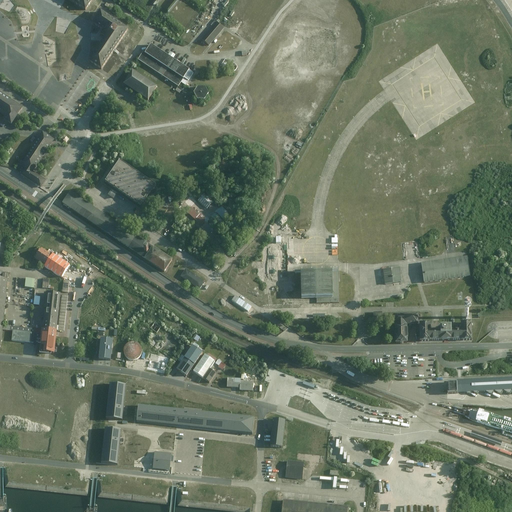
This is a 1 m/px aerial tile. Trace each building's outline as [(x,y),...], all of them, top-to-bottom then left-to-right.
[(91,0),(70,0),(85,9),(91,0)] [(170,13),(181,0),(173,0),(166,9),(170,13)] [(90,60),(103,69),(121,41),(130,28),(116,19),(101,10),(93,23),(103,30),(101,33),(105,36),(90,60)] [(224,29),(216,22),(201,40),(209,46),(224,29)] [(184,78),(184,77),(190,70),(190,69),(179,62),(173,58),(168,55),(158,48),(151,43),(145,52),(144,51),(143,53),(139,59),(179,86),(184,78)] [(194,72),(190,70),(184,77),(188,80),(194,72)] [(157,86),(133,71),(125,84),(136,91),(149,99),(157,86)] [(206,88),(199,88),(195,94),(198,100),(205,101),(209,94),(206,88)] [(0,113),(4,116),(3,118),(12,124),(13,122),(15,120),(18,115),(24,107),(0,91),(0,113)] [(25,168),(21,174),(39,186),(40,186),(41,187),(46,180),(45,179),(33,171),(35,168),(42,158),(53,142),(54,140),(42,133),(21,165),(25,168)] [(156,186),(120,161),(106,182),(142,207),(156,186)] [(145,258),(153,246),(70,192),(62,204),(145,258)] [(187,212),(202,226),(204,223),(204,218),(191,207),(187,212)] [(153,246),(145,258),(165,272),(173,259),(153,246)] [(45,266),(52,255),(43,248),(35,259),(44,265),(45,266)] [(52,255),(45,266),(44,267),(61,278),(70,265),(53,254),(52,255)] [(421,263),(425,283),(465,276),(471,275),(468,255),(421,263)] [(402,281),(400,265),(383,268),(385,283),(402,281)] [(204,281),(185,269),(180,277),(199,289),(204,281)] [(335,272),(300,272),(301,298),(318,298),(318,302),(339,301),(338,272),(335,272)] [(1,279),(0,278),(0,347),(2,348),(4,330),(4,325),(8,292),(9,280),(1,279)] [(25,288),(34,289),(35,279),(26,279),(25,288)] [(57,331),(61,295),(47,293),(43,329),(57,331)] [(61,295),(57,331),(64,331),(67,295),(61,295)] [(403,343),(407,343),(406,324),(416,323),(416,315),(395,316),(396,344),(400,344),(401,344),(402,344),(403,343)] [(463,330),(453,330),(453,324),(442,325),(443,330),(433,330),(433,322),(421,322),(422,341),(475,340),(474,322),(463,322),(463,330)] [(42,334),(43,329),(4,325),(4,330),(13,331),(32,333),(42,334)] [(57,333),(57,331),(43,329),(42,334),(41,346),(40,352),(47,353),(55,354),(57,333)] [(31,343),(32,333),(13,331),(12,340),(27,342),(31,343)] [(41,346),(42,334),(32,333),(31,343),(34,343),(34,346),(41,346)] [(111,360),(113,340),(100,338),(98,358),(104,359),(111,360)] [(132,343),(128,345),(126,347),(125,350),(125,354),(126,357),(128,360),(131,361),(134,362),(138,361),(140,359),(142,356),(143,353),(143,349),(141,346),(138,344),(135,343),(132,343)] [(187,356),(185,358),(195,365),(204,353),(194,346),(187,356)] [(206,355),(195,372),(205,379),(216,362),(206,355)] [(185,358),(178,369),(188,376),(195,365),(185,358)] [(212,369),(205,379),(211,383),(218,373),(215,372),(212,369)] [(241,379),(228,378),(228,388),(241,388),(241,379)] [(478,398),(480,395),(490,394),(495,397),(497,394),(499,394),(504,397),(506,393),(507,393),(511,396),(511,378),(454,383),(455,397),(460,396),(465,396),(470,399),(472,396),(473,396),(478,398)] [(254,382),(242,382),(241,391),(254,392),(254,382)] [(123,422),(127,384),(110,383),(106,420),(115,421),(123,422)] [(140,405),(139,422),(186,427),(255,434),(257,417),(140,405)] [(272,430),(271,447),(282,448),(285,421),(273,420),(272,430)] [(119,465),(123,428),(115,428),(106,427),(102,463),(119,465)] [(472,432),(470,437),(500,448),(502,442),(472,432)] [(254,441),(238,439),(236,464),(252,465),(253,453),(254,441)] [(173,470),(174,453),(155,451),(154,469),(173,470)] [(288,461),(287,478),(303,479),(304,463),(288,461)] [(321,486),(338,488),(339,478),(336,477),(335,484),(321,483),(321,486)] [(282,500),(281,511),(348,511),(349,507),(311,503),(282,500)]
